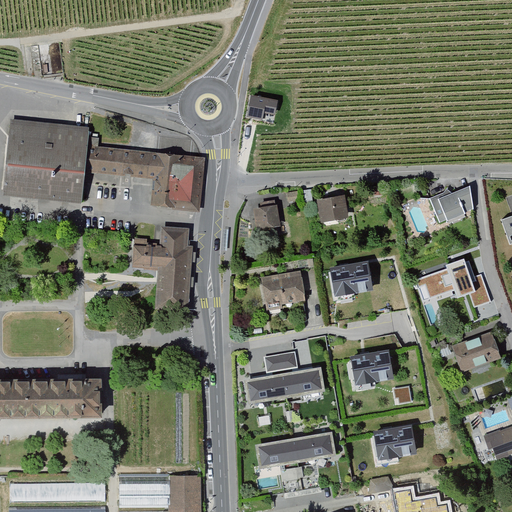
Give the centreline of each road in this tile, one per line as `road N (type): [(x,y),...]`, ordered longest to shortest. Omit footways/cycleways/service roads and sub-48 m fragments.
road 1 (tertiary): [(216,183),(210,275),(222,511)]
road 2 (residential): [(216,183),(474,172)]
road 3 (track): [(0,42),(236,12),(241,0)]
road 4 (residential): [(474,172),(491,275),(511,331)]
road 5 (unclassified): [(0,80),(141,105)]
